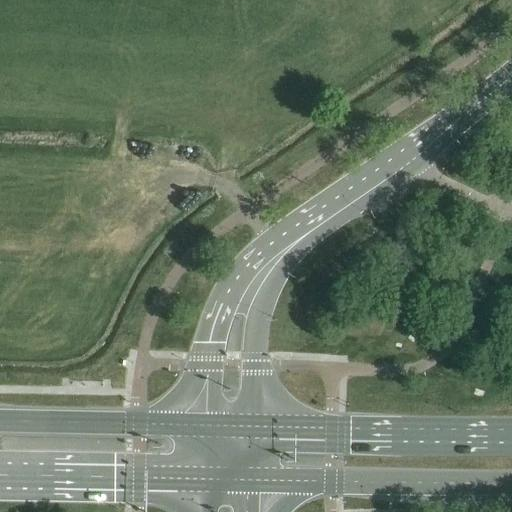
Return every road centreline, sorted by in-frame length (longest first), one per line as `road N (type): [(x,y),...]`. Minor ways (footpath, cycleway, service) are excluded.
road 1 (tertiary): [(344,204),(278,245),(232,292),(216,344),(212,428)]
road 2 (primary): [(252,482),(511,484)]
road 3 (primary): [(511,430),(255,428)]
road 4 (tertiary): [(255,428),(262,305),(274,280),(344,204)]
road 5 (primary): [(212,428),(0,422)]
road 6 (primary): [(0,477),(210,482)]
road 7 (tertiary): [(511,78),(406,156)]
road 8 (residential): [(406,156),(426,178),(511,217)]
